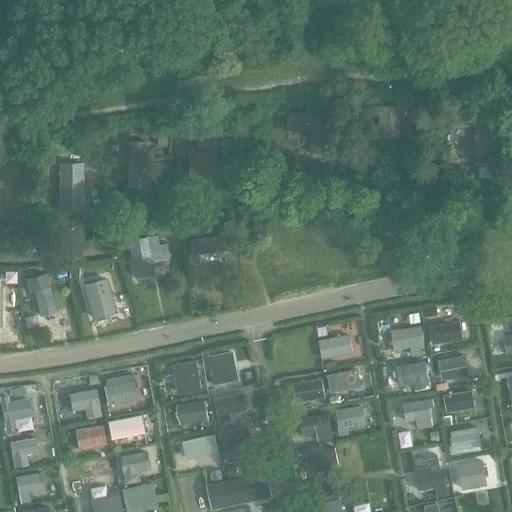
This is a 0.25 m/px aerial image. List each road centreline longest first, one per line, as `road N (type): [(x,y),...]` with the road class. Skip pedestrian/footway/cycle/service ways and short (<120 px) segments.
road 1 (unclassified): [(511,277),(407,281),(252,310),(120,347),(0,365)]
road 2 (track): [(0,120),(313,75),(511,72)]
